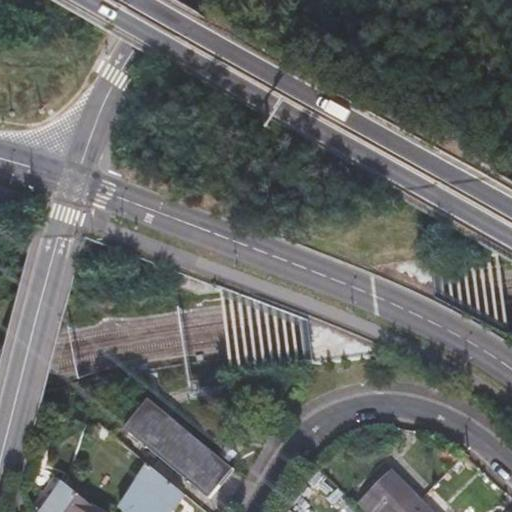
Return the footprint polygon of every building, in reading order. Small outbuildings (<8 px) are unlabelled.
[(234,471),(158,408),(150,404),(139,414),(126,431),(210,501),(234,471)] [(172,511),(185,496),(152,468),(119,510),(121,511),(172,511)] [(392,474),(359,506),(364,511),(402,511),(400,510),(414,496),(392,474)] [(28,508),(31,511),(40,511),(63,483),(54,476),(28,508)] [(40,511),(99,511),(94,508),(86,501),(74,492),(63,483),(40,511)] [(430,511),(418,500),(414,496),(400,510),(402,511),(430,511)]
